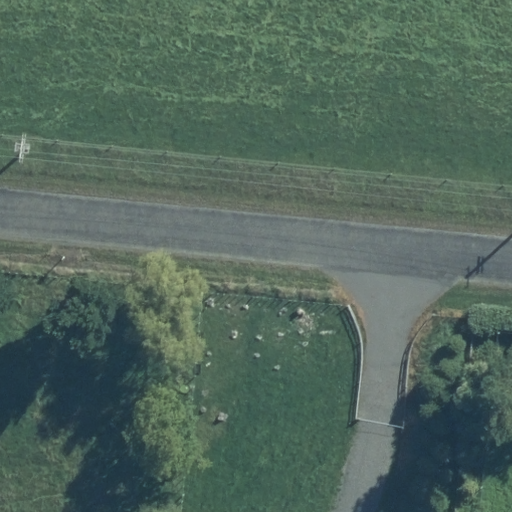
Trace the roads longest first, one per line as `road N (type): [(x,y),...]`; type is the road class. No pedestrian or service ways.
road 1 (unclassified): [(511,265),(0,215)]
road 2 (unknown): [(411,255),(375,511)]
